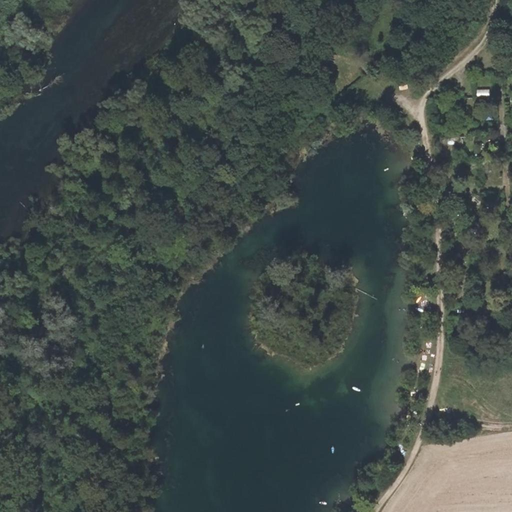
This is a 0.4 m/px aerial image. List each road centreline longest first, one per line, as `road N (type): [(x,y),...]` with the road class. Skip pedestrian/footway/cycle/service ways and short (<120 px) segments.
road 1 (track): [(376,511),(418,441),(438,338),(420,100),(466,64),(499,17),(499,0)]
road 2 (track): [(420,100),(378,94),(311,46)]
